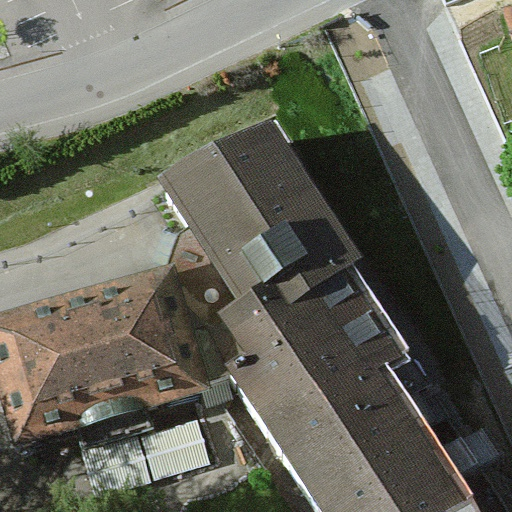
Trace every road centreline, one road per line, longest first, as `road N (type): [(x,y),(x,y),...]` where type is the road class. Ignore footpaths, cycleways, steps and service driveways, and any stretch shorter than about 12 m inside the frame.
road 1 (residential): [(0,110),(114,78),(273,0)]
road 2 (residential): [(511,257),(384,0)]
